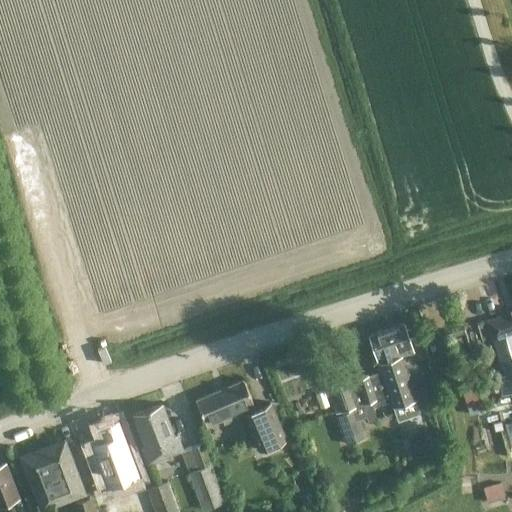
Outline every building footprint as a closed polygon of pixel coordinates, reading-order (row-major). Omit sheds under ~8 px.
[(511,311),(501,315),(508,336),(494,340),(504,375),(497,377),(502,393),(511,389),(511,311)] [(400,355),(412,351),(403,322),(368,334),(380,370),(332,386),(340,409),(363,402),(365,408),(390,401),(396,420),(419,413),(410,386),(400,355)] [(464,350),(461,337),(452,339),(456,353),(464,350)] [(255,408),(253,405),(243,379),(194,399),(205,425),(221,418),(223,423),(239,416),(240,417),(247,422),(258,449),(285,438),(269,402),(255,408)] [(481,402),(476,385),(461,389),(466,406),(481,402)] [(173,434),(161,403),(131,414),(143,446),(140,447),(146,463),(180,451),(183,450),(176,433),(173,434)] [(341,413),(349,433),(344,435),(347,445),(365,438),(355,408),(341,413)] [(118,419),(98,426),(103,439),(90,444),(105,486),(138,474),(118,419)] [(67,456),(61,440),(21,456),(33,488),(34,487),(41,507),(82,492),(74,472),(75,472),(69,455),(67,456)] [(24,511),(19,499),(14,501),(13,497),(18,495),(5,462),(0,463),(0,506),(2,511),(24,511)] [(210,465),(188,473),(202,510),(224,501),(210,465)] [(179,511),(167,480),(146,487),(155,511),(179,511)] [(487,500),(505,495),(501,483),(484,488),(487,500)] [(365,486),(361,495),(371,499),(375,490),(365,486)] [(95,511),(90,495),(72,502),(75,511),(95,511)]
